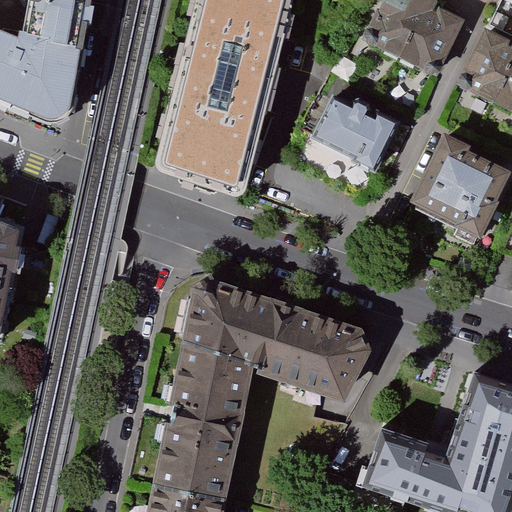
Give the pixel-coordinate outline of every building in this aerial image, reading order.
[(29,0),(24,27),(83,46),(90,0),(29,0)] [(286,0),(204,0),(164,161),(164,164),(165,166),(233,188),(238,188),(240,185),(286,0)] [(435,0),(434,0),(385,0),(367,37),(437,72),(462,21),(442,11),(440,16),(430,11),(435,0)] [(72,110),(83,46),(24,27),(0,19),(0,97),(50,119),(57,121),(64,119),(69,115),(72,110)] [(510,41),(488,30),(462,84),(511,107),(511,48),(508,47),(510,41)] [(354,110),(335,101),(318,136),(360,157),(359,160),(374,167),(395,124),(380,117),(378,121),(364,114),(367,108),(357,104),(354,110)] [(470,147),(447,136),(415,202),(461,224),(460,227),(483,238),(499,205),(497,204),(511,173),(468,152),(470,147)] [(0,343),(3,344),(26,230),(0,220),(0,343)] [(261,375),(343,403),(368,353),(360,334),(210,285),(206,279),(189,289),(193,296),(147,511),(218,511),(250,364),(261,368),(261,375)] [(432,511),(511,511),(511,385),(478,374),(450,460),(432,511)] [(364,490),(430,511),(432,511),(450,460),(428,453),(430,446),(384,431),(364,490)]
